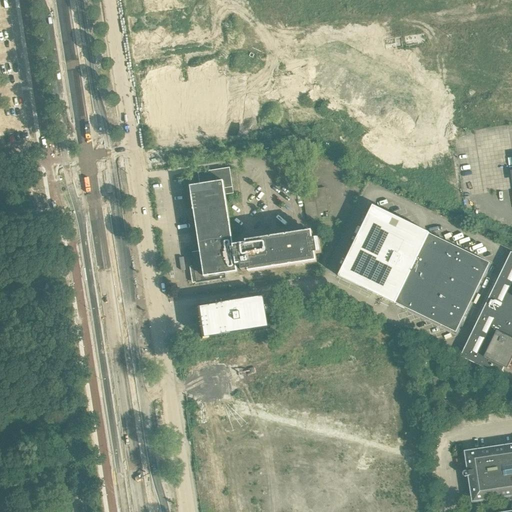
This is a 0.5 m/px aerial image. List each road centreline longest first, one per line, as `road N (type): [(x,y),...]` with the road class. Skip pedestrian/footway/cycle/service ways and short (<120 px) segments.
road 1 (secondary): [(77,209),(125,511)]
road 2 (residential): [(166,367),(394,338),(433,356),(420,381)]
road 3 (residential): [(418,467),(185,502)]
road 4 (unclassified): [(166,367),(128,135)]
road 5 (residential): [(356,100),(128,135)]
road 6 (secondary): [(141,399),(117,204)]
road 7 (residential): [(495,26),(349,49)]
road 8 (residential): [(449,185),(361,138),(356,100)]
road 9 (secondary): [(39,0),(59,126)]
